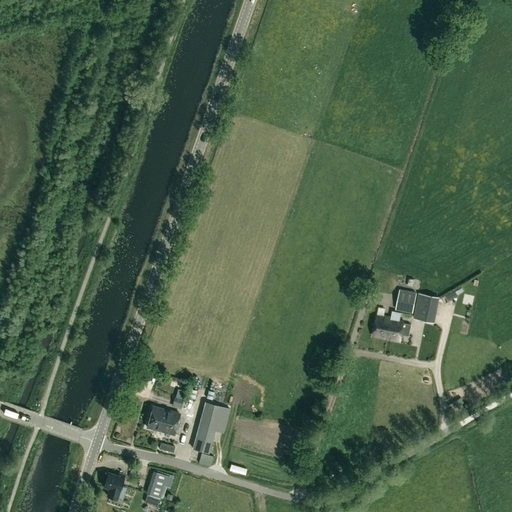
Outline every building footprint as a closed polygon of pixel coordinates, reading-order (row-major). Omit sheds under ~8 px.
[(396,309),(412,312),(416,293),(400,290),(396,309)] [(415,318),(426,321),(433,322),(437,297),(430,295),(420,293),(415,318)] [(399,342),(404,320),(399,319),(401,313),(392,311),(390,318),(386,339),(399,342)] [(373,336),(386,339),(390,318),(377,315),(373,336)] [(183,399),(174,396),(171,406),(180,409),(183,399)] [(205,401),(192,448),(209,453),(215,430),(223,433),(230,408),(205,401)] [(177,422),(179,413),(152,406),(149,418),(159,421),(160,417),(168,419),(169,418),(171,419),(170,421),(177,422)] [(173,434),(177,422),(170,421),(171,419),(169,418),(168,419),(160,417),(159,421),(149,418),(147,427),(173,434)] [(175,446),(161,442),(159,448),(173,452),(175,446)] [(202,453),(199,463),(211,467),(214,456),(202,453)] [(146,494),(160,498),(164,485),(170,487),(173,477),(153,470),(146,494)] [(119,474),(118,475),(108,472),(103,487),(108,489),(106,496),(117,499),(118,498),(122,500),(127,487),(121,485),(125,474),(119,472),(119,474)]
